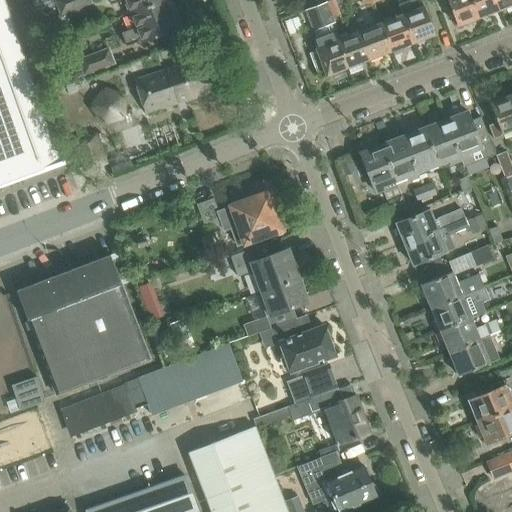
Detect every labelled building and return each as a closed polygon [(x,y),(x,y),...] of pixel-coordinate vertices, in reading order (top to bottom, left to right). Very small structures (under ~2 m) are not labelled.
[(0,0),(0,185),(45,170),(65,163),(64,161),(63,161),(5,0),(0,0)] [(53,0),(33,0),(32,1),(36,12),(55,5),(53,0)] [(57,0),(62,14),(92,2),(91,0),(57,0)] [(110,0),(112,4),(122,0),(126,0),(132,13),(166,0),(110,0)] [(142,40),(142,41),(180,27),(169,0),(166,0),(132,13),(137,27),(123,33),(128,45),(142,40)] [(336,0),(334,0),(327,3),(334,18),(342,15),(336,0)] [(435,35),(422,0),(413,0),(399,5),(414,43),(415,43),(418,44),(425,42),(426,38),(435,35)] [(467,25),(478,21),(477,20),(480,19),(472,0),(447,0),(458,26),(467,23),(467,25)] [(472,0),(480,19),(482,18),(482,19),(492,16),(491,14),(500,10),(495,0),(472,0)] [(511,0),(495,0),(500,10),(507,7),(508,10),(511,8),(511,0)] [(337,41),(338,40),(332,23),(335,22),(334,18),(327,3),(304,13),(312,31),(314,30),(317,39),(312,41),(317,54),(309,57),(313,67),(322,64),(327,76),(348,68),(337,41)] [(399,5),(403,16),(381,24),(391,51),(414,43),(399,5)] [(391,51),(381,24),(359,32),(370,60),(391,51)] [(337,41),(348,68),(370,60),(359,32),(338,40),(337,41)] [(115,63),(110,48),(80,60),(85,75),(115,63)] [(207,57),(135,82),(146,114),(218,90),(207,57)] [(123,95),(102,96),(96,117),(114,128),(130,115),(123,95)] [(503,134),(511,130),(511,95),(490,103),(497,122),(488,125),(494,140),(504,136),(503,134)] [(457,113),(456,117),(446,120),(461,159),(464,167),(496,155),(481,117),(471,121),(468,112),(466,113),(463,112),(457,113)] [(449,160),(451,164),(461,159),(446,120),(437,124),(433,123),(427,125),(426,128),(425,129),(439,164),(449,160)] [(414,130),(412,134),(405,136),(419,176),(430,172),(429,168),(439,164),(425,129),(424,129),(421,127),(414,130)] [(97,134),(76,141),(85,170),(106,163),(97,134)] [(385,142),(383,144),(383,145),(398,184),(398,183),(397,180),(406,176),(408,180),(419,176),(405,136),(394,141),(391,139),(385,142)] [(371,149),(361,153),(376,192),(383,190),(392,213),(406,207),(397,184),(398,184),(383,145),(380,146),(378,144),(372,146),(371,149)] [(505,179),(511,175),(511,166),(507,153),(496,157),(505,179)] [(125,155),(107,162),(112,174),(130,167),(125,155)] [(463,192),(473,188),(467,176),(458,181),(463,192)] [(437,196),(432,184),(423,187),(428,199),(437,196)] [(423,187),(413,191),(418,203),(428,199),(423,187)] [(199,205),(198,205),(206,229),(221,223),(224,231),(231,228),(237,246),(273,233),(274,234),(275,235),(276,235),(277,235),(277,236),(278,236),(279,236),(280,236),(281,235),(282,235),(283,235),(283,234),(284,234),(284,233),(285,233),(285,232),(285,231),(286,231),(286,230),(286,229),(286,228),(286,227),(286,226),(285,225),(285,224),(284,224),(284,223),(283,223),(283,222),(282,222),(281,222),(281,221),(280,221),(279,221),(271,200),(272,200),(272,199),(273,198),(273,197),(273,196),(274,195),(273,194),(273,193),(273,192),(272,192),(272,191),(271,191),(271,190),(270,190),(269,189),(268,189),(267,189),(266,189),(265,190),(264,190),(264,191),(263,191),(263,192),(262,192),(262,193),(262,194),(262,195),(262,196),(218,212),(214,199),(199,205)] [(405,244),(466,221),(466,219),(463,212),(439,221),(438,219),(434,221),(430,210),(396,223),(405,244)] [(467,221),(472,234),(487,228),(481,215),(467,221)] [(447,252),(443,242),(446,240),(445,238),(469,228),(466,219),(466,221),(405,244),(413,265),(424,261),(428,270),(443,264),(439,255),(447,252)] [(489,230),(494,243),(503,240),(498,226),(489,230)] [(237,277),(253,271),(261,293),(299,279),(288,249),(261,259),(257,246),(229,256),(237,277)] [(488,246),(471,253),(476,267),(493,260),(488,246)] [(150,358),(111,255),(68,271),(18,291),(57,394),(150,358)] [(424,298),(427,298),(431,307),(483,287),(479,275),(458,283),(454,272),(422,285),(423,288),(421,290),(424,298)] [(270,316),(308,302),(299,279),(261,293),(270,316)] [(483,287),(431,307),(435,318),(434,321),(438,331),(472,317),(472,318),(486,312),(482,304),(484,303),(484,302),(489,300),(483,287)] [(158,302),(146,307),(151,321),(163,316),(158,302)] [(501,331),(496,319),(476,328),(472,318),(472,317),(438,331),(442,342),(445,342),(449,352),(481,339),(491,335),(501,331)] [(268,318),(246,326),(250,337),(260,333),(272,328),(268,318)] [(297,319),(276,327),(281,344),(292,372),(336,356),(325,326),(303,334),(297,319)] [(481,339),(449,352),(453,363),(451,365),(454,372),(458,373),(459,376),(490,364),(490,363),(500,359),(490,336),(481,339)] [(140,381),(61,410),(72,437),(137,412),(136,409),(148,405),(152,416),(210,394),(243,381),(230,345),(139,379),(140,381)] [(329,364),(304,373),(305,376),(313,399),(338,390),(329,364)] [(296,405),(313,399),(305,376),(288,382),(296,405)] [(37,377),(12,385),(20,410),(45,402),(37,377)] [(489,391),(469,399),(478,422),(511,407),(511,401),(503,381),(488,387),(489,391)] [(295,421),(325,410),(337,444),(368,433),(356,397),(355,398),(352,391),(350,385),(313,399),(296,405),(290,407),(295,421)] [(260,417),(254,419),(257,429),(277,422),(291,417),(291,416),(288,407),(260,417)] [(507,436),(509,439),(511,438),(511,407),(478,422),(487,444),(507,436)] [(249,431),(190,452),(197,470),(212,511),(288,511),(275,476),(268,458),(257,429),(249,431)] [(337,444),(319,450),(322,457),(340,451),(337,444)] [(511,452),(487,462),(493,479),(511,470),(511,452)] [(268,458),(275,476),(287,471),(281,453),(268,458)] [(316,459),(297,465),(298,466),(314,505),(325,501),(329,511),(337,511),(339,511),(338,511),(340,511),(377,497),(375,494),(376,489),(374,486),(371,483),(364,466),(352,472),(351,470),(337,476),(338,477),(326,482),(322,471),(316,459)] [(87,510),(87,511),(197,511),(185,475),(87,510)]
